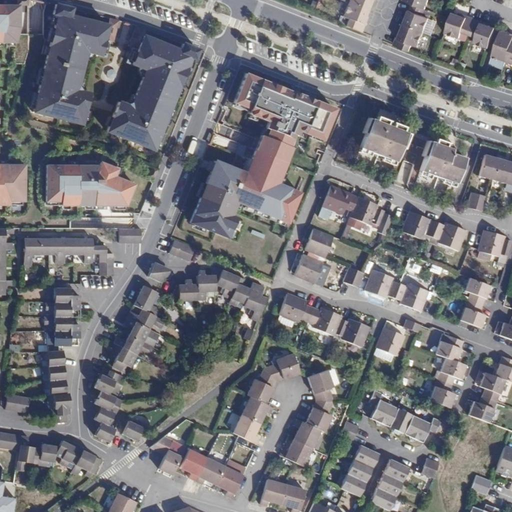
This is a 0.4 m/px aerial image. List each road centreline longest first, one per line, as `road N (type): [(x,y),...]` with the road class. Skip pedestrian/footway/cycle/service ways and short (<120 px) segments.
road 1 (residential): [(244,2),(150,243),(97,324),(81,368),(81,433),(159,493)]
road 2 (residential): [(511,355),(386,307),(285,282),(324,168)]
road 3 (residential): [(511,230),(436,213),(324,168)]
road 4 (residential): [(511,103),(371,53)]
road 5 (residential): [(371,53),(244,2)]
